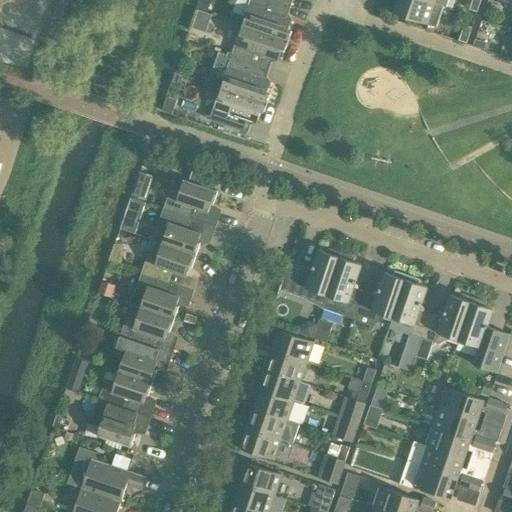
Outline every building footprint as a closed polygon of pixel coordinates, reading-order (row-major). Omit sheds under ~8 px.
[(199,0),(196,8),(206,11),(209,0),(199,0)] [(246,18),(243,26),(289,41),(292,32),(288,31),(292,19),(287,17),(291,7),(270,0),(250,0),(244,17),(246,18)] [(423,0),(398,0),(394,13),(436,28),(443,7),(423,0)] [(472,0),(469,10),(477,12),(481,0),(472,0)] [(192,28),(197,30),(203,12),(198,11),(192,28)] [(464,25),(459,40),(467,43),(472,28),(464,25)] [(228,52),(227,55),(269,69),(273,59),(278,61),(282,49),(286,50),(289,41),(243,26),(240,33),(239,33),(232,53),(228,52)] [(224,80),(222,88),(267,103),(270,95),(267,93),(271,81),(266,80),(269,69),(227,55),(226,58),(230,60),(223,80),(224,80)] [(206,115),(205,118),(248,132),(252,122),(257,123),(261,111),(264,112),(267,103),(222,88),(219,96),(218,95),(211,116),(206,115)] [(153,177),(140,173),(132,195),(145,200),(153,177)] [(170,191),(163,209),(215,226),(219,215),(211,212),(218,191),(183,179),(179,191),(170,191)] [(163,209),(157,227),(165,233),(162,244),(196,255),(203,235),(211,238),(215,226),(163,209)] [(148,254),(142,273),(194,290),(197,278),(189,276),(196,255),(162,244),(158,255),(148,254)] [(288,265),(279,290),(304,298),(323,308),(342,253),(329,249),(328,253),(319,250),(311,273),(288,265)] [(342,253),(323,308),(356,320),(365,292),(354,288),(362,265),(353,261),(354,257),(342,253)] [(356,320),(354,325),(370,330),(379,317),(392,321),(407,275),(395,271),(394,275),(384,272),(376,296),(365,292),(356,320)] [(142,273),(136,291),(144,296),(140,307),(175,319),(182,299),(190,301),(194,290),(142,273)] [(407,275),(392,321),(402,324),(400,331),(423,338),(431,314),(420,310),(428,287),(418,284),(420,280),(407,275)] [(431,314),(423,338),(439,344),(447,340),(458,343),(473,298),(461,294),(459,298),(450,295),(442,318),(431,314)] [(473,298),(458,343),(479,351),(474,365),(498,373),(511,335),(488,327),(493,310),(484,306),(486,302),(473,298)] [(126,318),(120,336),(172,353),(176,342),(168,339),(175,319),(140,307),(136,318),(126,318)] [(278,330),(271,350),(308,362),(314,342),(278,330)] [(120,336),(114,354),(122,360),(119,371),(153,383),(160,362),(168,365),(172,353),(120,336)] [(271,350),(265,369),(301,382),(308,362),(271,350)] [(88,361),(76,357),(71,372),(82,376),(88,361)] [(391,372),(393,365),(385,362),(383,369),(391,372)] [(368,367),(363,381),(372,384),(376,370),(368,367)] [(265,369),(258,389),(295,401),(301,382),(265,369)] [(105,381),(99,400),(150,417),(154,406),(146,403),(153,383),(119,371),(115,382),(105,381)] [(352,377),(348,390),(359,393),(358,395),(367,398),(372,384),(363,381),(352,377)] [(478,420),(484,400),(447,387),(440,407),(478,420)] [(258,389),(252,408),(288,420),(295,401),(258,389)] [(345,397),(338,416),(359,423),(365,403),(345,397)] [(489,399),(488,401),(486,408),(505,414),(508,405),(489,399)] [(99,400),(93,418),(101,423),(97,435),(131,447),(138,426),(146,429),(150,417),(99,400)] [(383,409),(370,405),(364,424),(376,428),(383,409)] [(471,440),(478,420),(440,407),(433,427),(471,440)] [(252,408),(245,427),(281,440),(288,420),(252,408)] [(338,416),(332,435),(352,442),(359,423),(338,416)] [(245,427),(238,447),(275,460),(281,440),(245,427)] [(464,459),(471,440),(433,427),(427,446),(464,459)] [(482,450),(486,438),(476,435),(472,447),(482,450)] [(496,441),(486,438),(482,450),(492,453),(496,441)] [(464,459),(427,446),(415,442),(409,461),(420,465),(458,478),(464,459)] [(342,445),(337,458),(345,461),(350,448),(342,445)] [(325,454),(318,478),(338,484),(345,461),(337,458),(325,454)] [(75,484),(74,488),(81,490),(82,489),(121,502),(127,484),(142,489),(146,477),(92,458),(82,487),(75,484)] [(458,478),(420,465),(409,461),(401,484),(413,488),(414,485),(451,498),(458,478)] [(246,462),(239,482),(275,495),(282,475),(246,462)] [(469,488),(473,477),(463,473),(459,485),(469,488)] [(483,480),(473,477),(469,488),(479,492),(483,480)] [(239,482),(232,502),(262,511),(269,511),(275,495),(239,482)] [(389,511),(414,511),(419,500),(381,487),(374,507),(389,511)] [(511,503),(511,499),(511,489),(505,488),(501,499),(511,503)] [(117,511),(121,502),(82,489),(81,490),(73,511),(117,511)] [(39,507),(42,496),(31,492),(27,503),(39,507)] [(324,496),(320,510),(326,511),(328,511),(333,499),(324,496)] [(423,498),(422,501),(420,507),(433,511),(436,502),(423,498)] [(262,511),(232,502),(228,511),(262,511)]
